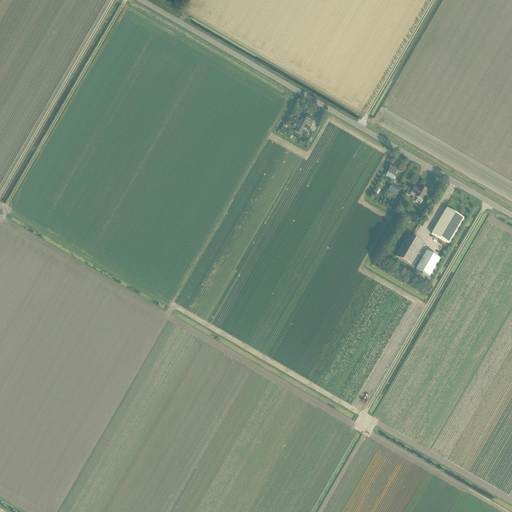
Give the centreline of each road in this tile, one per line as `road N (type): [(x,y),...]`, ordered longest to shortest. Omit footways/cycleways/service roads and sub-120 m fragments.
road 1 (unclassified): [(511,215),(141,0)]
road 2 (track): [(362,418),(488,201)]
road 3 (track): [(2,212),(125,0)]
road 4 (track): [(0,195),(113,0)]
road 5 (track): [(434,0),(360,127)]
